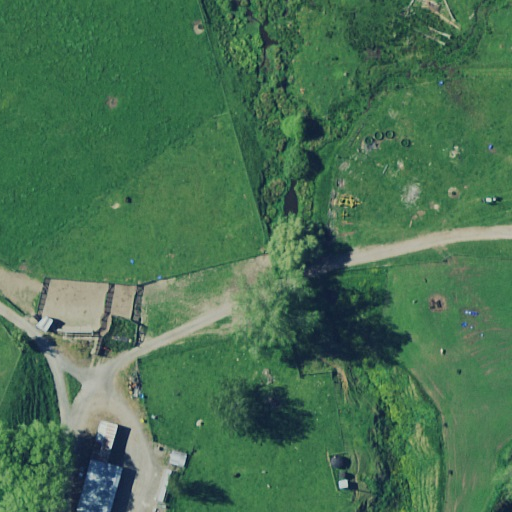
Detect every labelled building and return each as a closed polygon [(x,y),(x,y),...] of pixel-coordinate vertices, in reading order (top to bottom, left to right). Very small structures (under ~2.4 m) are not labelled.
[(30,173),(36,166),(18,150),(4,167),(17,178),(25,169),(30,173)] [(52,322),(42,314),(33,325),(42,333),(52,322)] [(113,423),(97,420),(77,511),(109,511),(119,466),(104,463),(113,423)] [(184,455),(169,451),(166,462),(181,467),(184,455)] [(344,478),(333,479),(335,489),(345,488),(344,478)]
